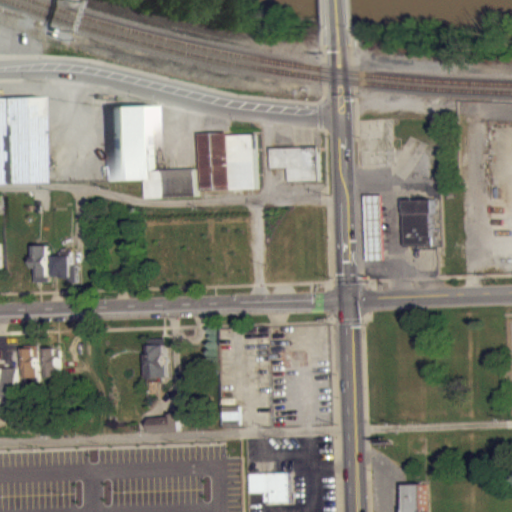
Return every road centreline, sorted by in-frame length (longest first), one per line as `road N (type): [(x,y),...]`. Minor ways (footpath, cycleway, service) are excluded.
road 1 (primary): [(341,117),(354,511)]
road 2 (residential): [(341,117),(228,104),(80,69),(0,66)]
road 3 (residential): [(0,308),(345,298)]
road 4 (residential): [(345,298),(511,291)]
